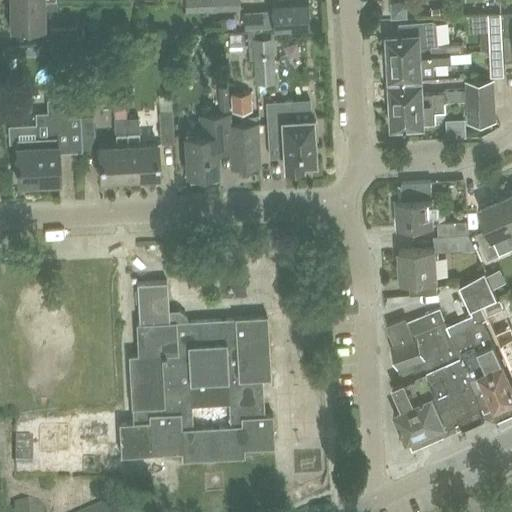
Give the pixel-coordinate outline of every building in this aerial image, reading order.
[(44,0),(31,0),(10,1),(10,28),(28,27),(45,27),(45,26),(45,8),(56,8),(56,0),(45,0),(44,0)] [(210,0),(211,5),(211,10),(239,9),(239,0),(210,0)] [(306,24),(304,0),(272,0),(273,10),(244,12),(245,26),(274,24),(274,26),(306,24)] [(501,12),(487,12),(489,47),(490,48),(502,47),(501,13),(501,12)] [(511,13),(501,13),(502,47),(503,61),(511,60),(511,13)] [(399,23),(400,34),(388,35),(389,55),(463,51),(462,42),(437,44),(436,23),(433,21),(399,23)] [(77,39),(77,27),(51,27),(51,40),(77,39)] [(254,36),(253,36),(254,60),(255,81),(275,80),(273,35),(254,36)] [(84,39),(76,40),(76,49),(84,49),(84,39)] [(76,40),(49,41),(49,50),(76,49),(76,40)] [(450,53),(458,52),(463,52),(463,51),(389,55),(390,78),(420,76),(420,74),(434,73),(434,63),(442,63),(451,63),(450,53)] [(466,101),(494,99),(494,79),(465,81),(465,91),(421,93),(421,82),(390,83),(391,104),(444,102),(466,101)] [(227,85),(217,85),(218,109),(228,109),(227,85)] [(252,110),(250,91),(231,93),(231,110),(252,110)] [(47,98),(48,135),(37,135),(37,123),(9,124),(9,140),(15,140),(17,182),(58,180),(57,131),(69,131),(68,97),(47,98)] [(494,99),(466,101),(467,121),(496,120),(494,99)] [(268,136),(283,136),(284,155),(285,167),(302,166),(302,162),(314,162),(313,139),(317,138),(316,121),(312,122),(312,118),(293,119),(292,100),(266,102),(268,136)] [(444,102),(391,104),(392,125),(434,123),(434,112),(445,111),(444,102)] [(172,111),(159,111),(161,142),(173,142),(172,111)] [(230,142),(229,123),(228,113),(200,114),(201,133),(185,134),(187,172),(218,170),(217,152),(216,142),(230,142)] [(93,115),(80,116),(81,147),(94,146),(93,115)] [(129,176),(126,117),(115,118),(116,144),(98,145),(100,178),(129,176)] [(138,117),(126,117),(129,176),(158,174),(156,141),(140,142),(138,117)] [(258,122),(229,123),(230,142),(216,142),(217,152),(228,151),(229,167),(260,166),(258,122)] [(402,199),(395,199),(397,225),(434,223),(432,197),(431,180),(401,182),(402,199)] [(511,190),(500,195),(511,221),(511,190)] [(511,247),(511,221),(500,195),(477,205),(486,228),(475,232),(486,258),(511,247)] [(438,234),(469,232),(468,220),(437,222),(438,234)] [(469,232),(438,234),(439,250),(475,248),(469,232)] [(436,290),(436,277),(434,247),(398,250),(401,280),(408,279),(409,293),(436,290)] [(472,313),(446,324),(458,356),(402,380),(391,385),(401,408),(391,412),(404,442),(407,440),(408,445),(457,423),(455,421),(481,410),(482,411),(511,397),(511,387),(480,319),(486,316),(481,305),(496,298),(484,271),(460,285),(472,313)] [(44,368),(2,370),(7,475),(36,473),(38,511),(93,511),(95,511),(94,496),(100,495),(98,455),(92,456),(91,437),(91,436),(106,436),(106,430),(182,427),(287,421),(288,421),(283,318),(116,326),(116,320),(115,301),(101,301),(101,295),(101,294),(53,296),(54,304),(41,304),(44,368)] [(445,321),(438,307),(407,319),(406,316),(387,324),(394,343),(445,321)] [(445,321),(394,343),(395,344),(390,346),(397,367),(402,380),(458,356),(446,324),(445,321)] [(511,336),(499,343),(511,371),(511,336)]
